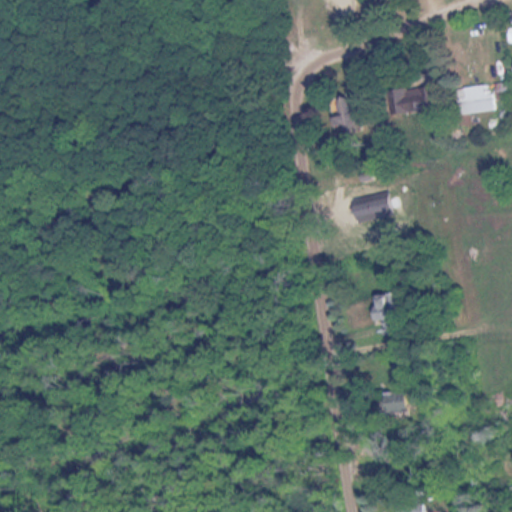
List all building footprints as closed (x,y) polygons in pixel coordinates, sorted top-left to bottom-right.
[(464,92),(471,117),(501,110),(495,84),(464,92)] [(396,91),(398,118),(446,116),(445,89),(396,91)] [(367,100),(344,99),(341,135),(365,137),(367,100)] [(388,296),(387,336),(409,336),(411,296),(388,296)] [(401,411),(415,411),(415,395),(401,395),(401,411)]
